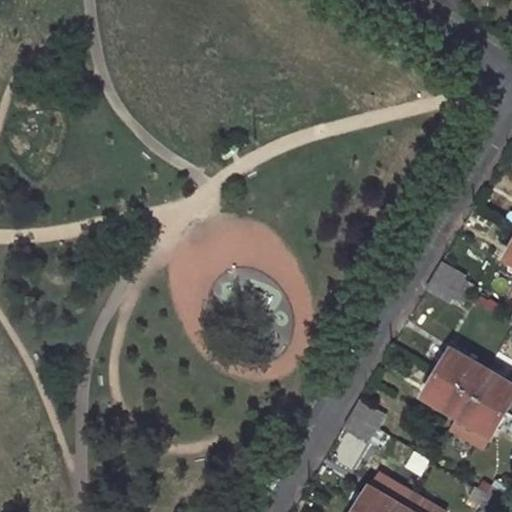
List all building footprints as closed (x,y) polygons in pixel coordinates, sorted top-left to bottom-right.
[(466,0),(446,0),(445,2),(459,11),(466,0)] [(466,274),(442,260),(434,274),(458,288),(466,274)] [(450,302),(458,288),(434,274),(426,288),(450,302)] [(452,350),(439,372),(474,393),(487,371),(452,350)] [(474,393),(507,412),(511,403),(511,385),(487,371),(474,393)] [(474,393),(439,372),(424,397),(459,418),(474,393)] [(474,393),(459,418),(492,437),(507,412),(474,393)] [(384,412),(361,398),(353,412),(376,426),(384,412)] [(376,426),(353,412),(345,425),(368,439),(376,426)] [(511,506),(511,488),(499,481),(492,494),(511,506)] [(373,486),(358,509),(363,511),(403,511),(407,506),(373,486)] [(484,508),(490,511),(511,511),(511,506),(492,494),(484,508)]
